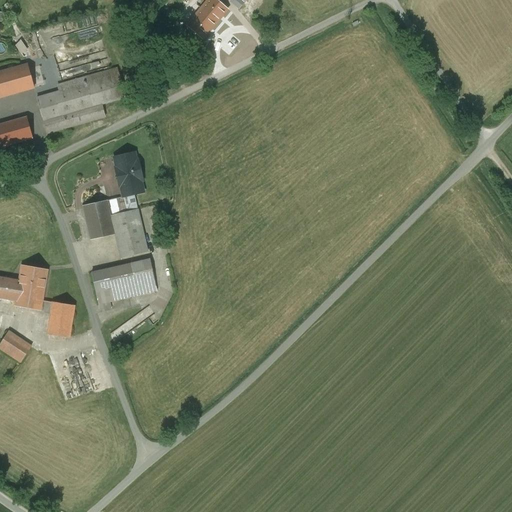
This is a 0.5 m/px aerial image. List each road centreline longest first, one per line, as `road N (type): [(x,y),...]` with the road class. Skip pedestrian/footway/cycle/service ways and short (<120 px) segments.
road 1 (unclassified): [(487,144),(261,369),(153,458)]
road 2 (unclassified): [(371,0),(31,170)]
road 3 (unclassified): [(31,170),(61,222),(99,340),(153,458)]
road 4 (unclassified): [(487,144),(389,0)]
